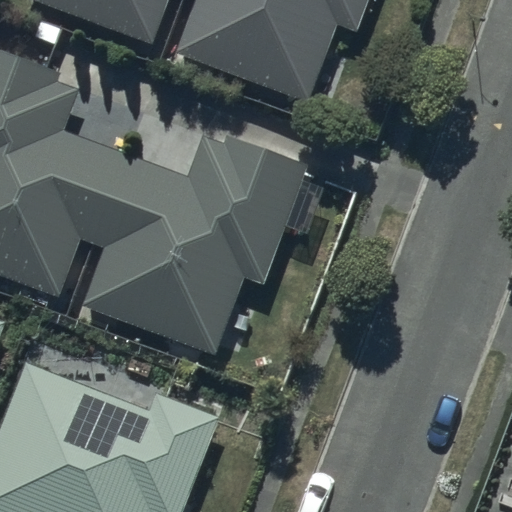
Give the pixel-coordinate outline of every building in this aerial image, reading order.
[(29,0),(29,2),(158,49),(175,0),(29,0)] [(199,0),(201,0),(180,58),(314,106),(342,26),(362,34),(374,0),(199,0)] [(88,93),(0,58),(0,279),(63,304),(87,243),(98,245),(130,156),(72,134),(88,93)] [(311,176),(209,140),(195,179),(130,156),(98,245),(112,250),(90,311),(221,358),(249,281),(271,289),(311,176)] [(166,416),(34,364),(0,449),(0,511),(186,511),(222,424),(170,404),(166,416)]
